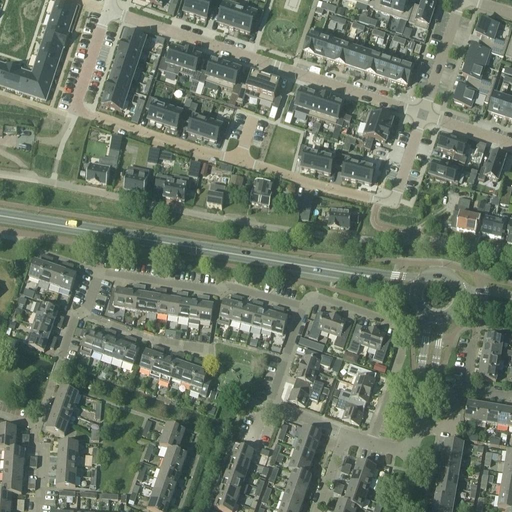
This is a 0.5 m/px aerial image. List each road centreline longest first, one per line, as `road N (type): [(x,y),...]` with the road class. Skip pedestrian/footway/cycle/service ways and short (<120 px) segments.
road 1 (residential): [(0,173),(304,233),(511,257)]
road 2 (residential): [(423,112),(391,204),(74,109)]
road 3 (tertiary): [(332,270),(0,216)]
road 4 (residential): [(107,9),(423,112)]
road 5 (residential): [(305,308),(229,285),(212,291),(98,270),(59,359)]
road 6 (residential): [(371,442),(400,352),(396,328),(312,300),(305,308)]
